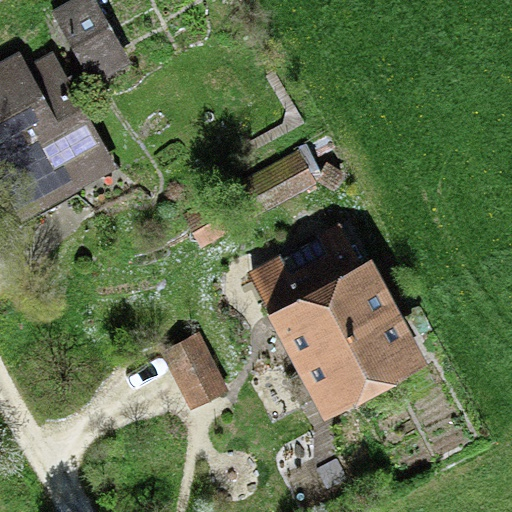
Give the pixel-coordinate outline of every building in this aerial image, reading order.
[(94,0),(72,0),(53,11),(84,66),(121,46),(94,0)] [(0,81),(0,166),(24,210),(108,163),(61,80),(67,77),(53,52),(0,81)] [(311,179),(298,154),(189,214),(202,238),(311,179)] [(296,315),(290,318),(330,394),(405,353),(337,227),(253,273),(273,310),(289,302),(296,315)] [(197,337),(168,352),(193,402),(222,387),(197,337)]
